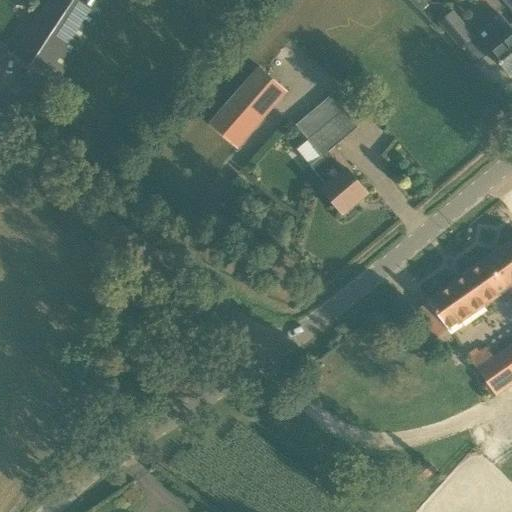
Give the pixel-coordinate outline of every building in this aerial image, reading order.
[(94,0),(89,9),(75,0),(47,0),(12,53),(56,82),(99,16),(97,14),(105,3),(100,0),(94,0)] [(440,23),(461,48),(473,37),(453,13),(440,23)] [(503,41),(491,51),(511,76),(511,74),(511,29),(500,15),(489,24),(503,41)] [(259,66),(209,123),(238,149),(288,91),(259,66)] [(331,94),(316,106),(294,124),(320,157),(310,165),(328,186),(323,190),(343,214),(358,202),(356,199),(360,196),(362,199),(368,194),(349,170),(351,169),(333,148),(358,127),(331,94)] [(511,243),(409,316),(429,344),(511,284),(511,243)] [(497,395),(511,384),(511,345),(495,357),(488,347),(471,359),(478,369),(497,395)] [(427,461),(414,472),(421,481),(435,471),(427,461)]
